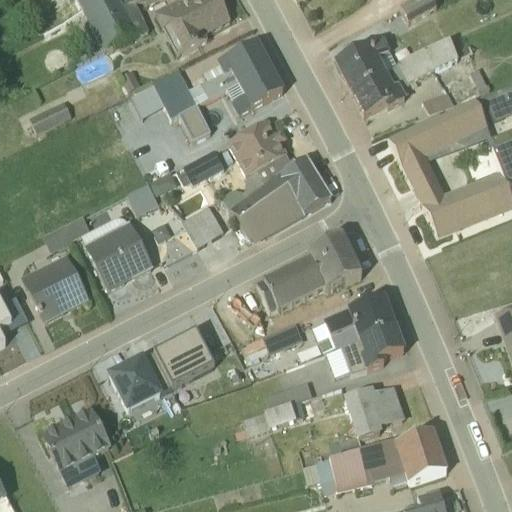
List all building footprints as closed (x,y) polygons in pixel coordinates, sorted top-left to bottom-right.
[(66,0),(39,0),(45,11),(66,0)] [(167,0),(138,0),(122,14),(119,10),(114,12),(108,0),(68,0),(102,64),(147,42),(134,15),(167,0)] [(174,0),(168,3),(168,4),(173,14),(151,25),(174,68),(175,68),(206,52),(204,47),(228,33),(210,0),(174,0)] [(435,21),(426,4),(398,20),(407,36),(435,21)] [(379,49),(333,75),(349,103),(397,79),(379,49)] [(456,73),(447,54),(349,103),(362,128),(382,118),(385,122),(404,112),(399,101),(408,98),(456,73)] [(170,132),(267,80),(254,55),(216,75),(217,78),(202,85),(205,94),(199,97),(198,96),(187,101),(177,82),(151,96),(170,132)] [(249,121),(281,104),(267,80),(235,98),(242,112),(213,126),(219,138),(230,131),(229,128),(234,125),(236,128),(249,121)] [(476,81),(467,85),(467,86),(480,110),(488,107),(476,81)] [(138,98),(131,82),(118,89),(126,105),(138,98)] [(150,134),(166,126),(151,96),(93,123),(100,137),(140,118),(150,134)] [(511,96),(497,100),(504,125),(511,122),(511,96)] [(25,120),(39,113),(32,99),(18,107),(25,120)] [(445,104),(420,114),(427,127),(452,117),(445,104)] [(511,166),(494,135),(493,134),(487,137),(472,113),(425,134),(424,132),(386,152),(385,153),(434,249),(511,221),(511,166)] [(28,130),(35,146),(36,146),(69,129),(62,114),(28,130)] [(176,129),(190,155),(209,146),(195,119),(176,129)] [(280,144),(274,147),(266,133),(225,157),(244,190),(285,167),(280,156),(285,153),(280,144)] [(213,164),(174,185),(182,201),(190,197),(192,200),(222,184),(223,183),(213,164)] [(329,212),(303,171),(277,188),(300,229),(329,212)] [(149,198),(155,211),(176,199),(169,187),(149,198)] [(227,221),(248,251),(258,244),(254,239),(262,233),(271,245),(300,229),(277,188),(227,221)] [(136,230),(157,219),(145,197),(125,209),(136,230)] [(218,209),(227,221),(244,209),(242,206),(230,202),(218,209)] [(206,220),(180,235),(195,261),(222,246),(206,220)] [(88,246),(80,230),(62,240),(71,255),(88,246)] [(125,237),(124,235),(119,233),(114,233),(107,236),(110,244),(82,259),(106,307),(152,283),(127,236),(125,237)] [(62,240),(41,251),(49,266),(71,255),(62,240)] [(360,248),(352,251),(358,264),(365,261),(360,248)] [(359,290),(339,249),(305,266),(307,270),(260,293),(261,295),(253,299),(267,327),(275,323),(276,326),(323,303),(325,306),(359,290)] [(63,271),(20,293),(42,337),(86,314),(63,271)] [(381,311),(322,333),(324,336),(311,341),(321,367),(334,361),(392,340),(381,311)] [(0,317),(0,358),(3,357),(0,349),(0,341),(10,336),(0,317)] [(511,321),(496,330),(505,353),(509,352),(511,358),(511,321)] [(293,337),(263,350),(270,365),(300,352),(293,337)] [(339,360),(349,389),(383,377),(382,371),(401,364),(392,340),(339,360)] [(152,366),(170,402),(212,380),(194,344),(152,366)] [(169,401),(152,366),(108,389),(127,427),(161,409),(160,406),(169,401)] [(263,410),(268,424),(310,411),(306,396),(263,410)] [(373,407),(371,402),(343,411),(340,401),(319,408),(322,417),(342,412),(352,443),(344,445),(345,452),(323,458),(324,461),(312,465),(314,475),(359,463),(357,454),(380,446),(379,441),(402,433),(392,401),(373,407)] [(240,433),(246,449),(294,433),(293,431),(300,429),(296,415),(240,433)] [(110,462),(88,426),(41,450),(66,501),(99,485),(93,471),(110,462)] [(406,498),(446,483),(431,444),(395,456),(394,454),(300,479),(304,497),(317,494),(321,508),(335,504),(336,506),(337,506),(370,498),(370,495),(402,486),(406,498)] [(304,457),(301,446),(277,453),(281,464),(304,457)]
